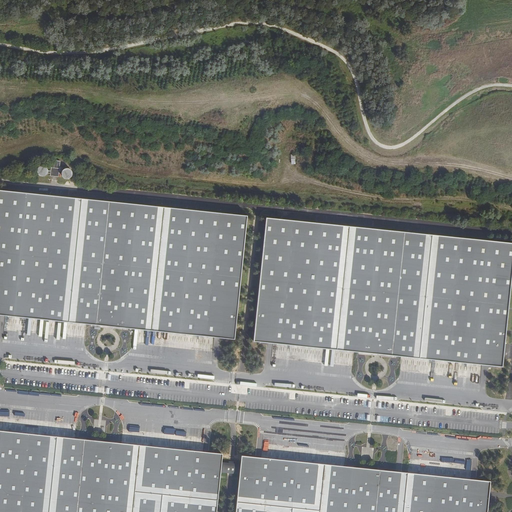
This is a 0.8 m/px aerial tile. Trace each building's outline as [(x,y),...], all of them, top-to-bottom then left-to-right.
[(54,167),(50,167),(50,176),(59,176),(59,160),(54,160),(54,167)] [(45,175),(46,168),(39,166),(37,173),(45,175)] [(72,175),(68,167),(60,171),(64,178),(72,175)] [(0,242),(0,312),(237,337),(250,213),(6,188),(0,242)] [(511,294),(511,239),(269,215),(256,338),(505,364),(511,294)] [(0,511),(219,511),(226,452),(0,429),(0,511)] [(489,511),(493,479),(244,454),(238,511),(489,511)]
